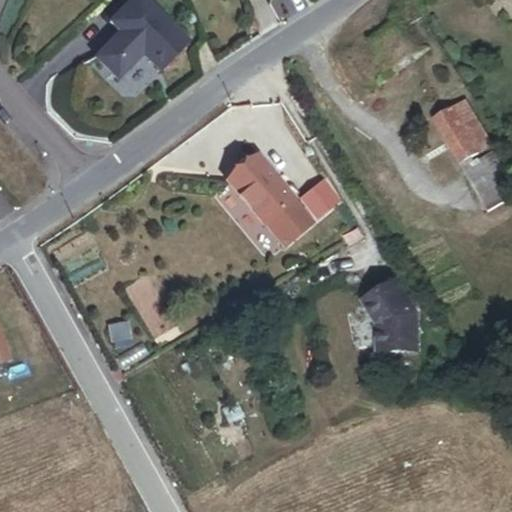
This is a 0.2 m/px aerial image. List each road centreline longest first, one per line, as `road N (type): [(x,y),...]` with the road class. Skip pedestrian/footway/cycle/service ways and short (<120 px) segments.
road 1 (residential): [(83,188),(259,56),(349,0)]
road 2 (residential): [(10,238),(158,511)]
road 3 (residential): [(83,188),(0,85)]
